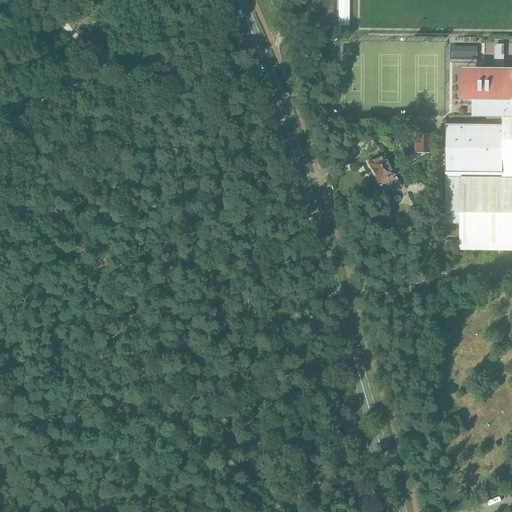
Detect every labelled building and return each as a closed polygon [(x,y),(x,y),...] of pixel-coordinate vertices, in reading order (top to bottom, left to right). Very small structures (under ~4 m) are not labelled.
[(333,0),(310,0),(310,11),(315,11),(315,26),(333,26),(333,0)] [(348,26),(348,0),(338,0),(338,25),(348,26)] [(446,121),(445,224),(460,225),(460,251),(471,251),(498,251),(500,251),(511,251),(511,74),(504,75),(504,56),(494,56),(494,75),(464,75),(464,101),(473,101),(473,117),(487,117),(487,122),(446,121)] [(417,134),(417,153),(420,153),(432,153),(432,134),(420,134),(417,134)] [(376,160),(369,163),(378,182),(381,181),(382,185),(379,186),(383,195),(400,187),(396,178),(393,179),(391,176),(394,174),(384,155),(380,158),(380,157),(376,159),(376,160)]
